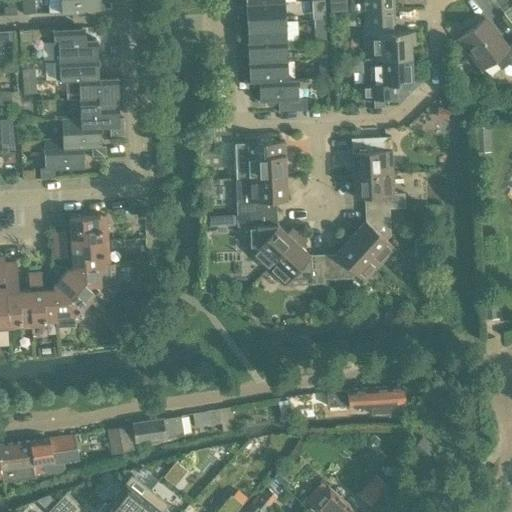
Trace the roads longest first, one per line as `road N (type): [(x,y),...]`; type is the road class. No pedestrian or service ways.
road 1 (residential): [(0,428),(511,355)]
road 2 (residential): [(33,192),(141,185),(135,16),(224,14)]
road 3 (residential): [(319,119),(402,115),(436,79),(433,0)]
